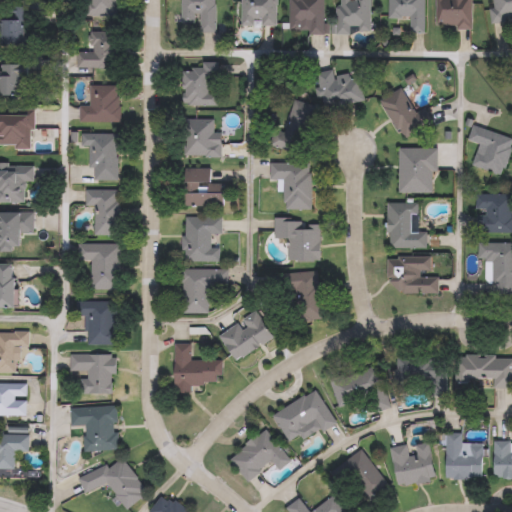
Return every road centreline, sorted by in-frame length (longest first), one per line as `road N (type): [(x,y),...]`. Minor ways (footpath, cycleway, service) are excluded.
road 1 (residential): [(246,511),(189,464),(158,416),(155,0)]
road 2 (residential): [(189,464),(240,404),(320,346),(406,322),(511,315)]
road 3 (residential): [(354,152),(355,270),(370,330)]
